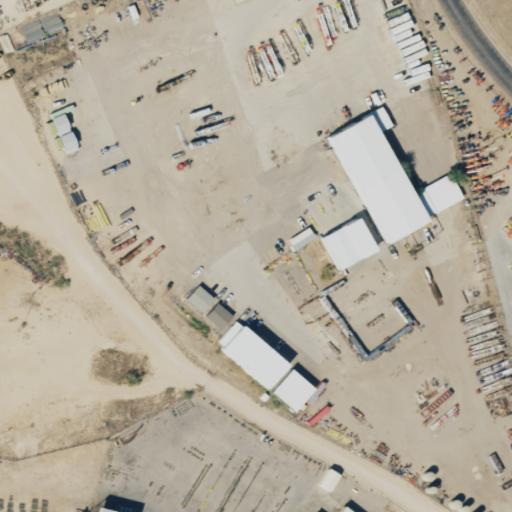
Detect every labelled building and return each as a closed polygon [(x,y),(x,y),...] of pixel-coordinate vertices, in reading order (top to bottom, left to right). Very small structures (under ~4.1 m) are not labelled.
[(448,175),(407,194),(377,131),(388,126),(380,108),(327,134),(380,243),(425,222),(423,217),(460,199),(448,175)] [(74,151),(61,109),(50,113),(61,155),(74,151)] [(319,236),(335,269),(371,251),(355,218),(319,236)] [(312,238),(306,227),(284,240),(290,251),(312,238)] [(211,299),(196,285),(183,299),(198,313),(211,299)] [(218,330),(230,316),(214,303),(203,317),(218,330)] [(264,389),(284,366),(233,322),(213,344),(264,389)] [(292,412),(310,387),(286,369),(267,394),(292,412)] [(328,492),(336,474),(324,469),(316,486),(328,492)]
